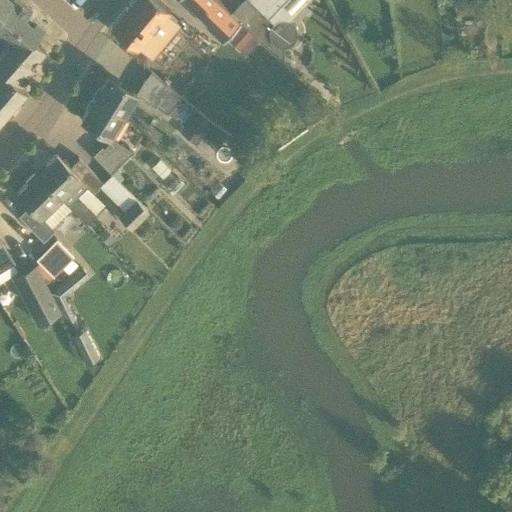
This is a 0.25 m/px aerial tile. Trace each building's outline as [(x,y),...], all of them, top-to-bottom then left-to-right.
[(0,31),(6,37),(28,13),(32,9),(21,0),(10,0),(0,11),(0,31)] [(0,0),(0,11),(10,0),(0,0)] [(149,55),(177,22),(164,12),(168,7),(158,0),(131,0),(110,27),(135,48),(137,45),(149,55)] [(220,0),(186,0),(221,35),(238,18),(220,0)] [(275,20),(273,22),(268,17),(284,0),(250,0),(256,6),(240,23),(272,54),(280,45),(283,45),(286,45),(288,44),(291,43),(293,41),(295,39),(296,37),(297,34),(297,31),(297,28),(296,26),(294,23),(293,21),(291,20),(288,18),(285,18),(283,17),(280,18),(275,20)] [(6,41),(38,39),(38,35),(44,28),(28,13),(6,37),(6,41)] [(31,66),(45,50),(39,43),(38,39),(6,41),(7,45),(31,66)] [(36,70),(31,66),(7,45),(0,52),(0,68),(1,68),(21,86),(36,70)] [(26,90),(21,86),(1,68),(0,68),(0,96),(11,107),(26,90)] [(176,119),(186,105),(178,99),(181,96),(151,71),(142,81),(142,82),(135,93),(167,113),(168,113),(176,119)] [(122,113),(135,92),(108,75),(95,96),(122,113)] [(0,119),(11,107),(0,96),(0,119)] [(108,136),(122,113),(95,96),(81,119),(108,136)] [(193,116),(184,127),(200,140),(203,136),(209,129),(193,116)] [(132,151),(113,139),(104,148),(102,146),(93,154),(110,173),(132,151)] [(86,187),(92,192),(102,181),(78,157),(69,166),(56,153),(37,171),(61,196),(86,222),(96,214),(77,195),(86,187)] [(160,158),(151,167),(162,178),(170,169),(160,158)] [(18,215),(44,242),(55,230),(41,216),(61,196),(37,171),(16,192),(29,204),(18,215)] [(148,212),(135,198),(117,215),(131,229),(148,212)] [(104,227),(97,234),(108,245),(115,238),(104,227)] [(51,276),(73,255),(55,237),(34,258),(51,276)] [(0,272),(13,265),(0,242),(0,272)] [(17,272),(32,300),(48,291),(33,263),(17,272)] [(79,329),(63,295),(88,275),(81,267),(50,293),(71,332),(86,361),(98,355),(84,326),(79,329)]
